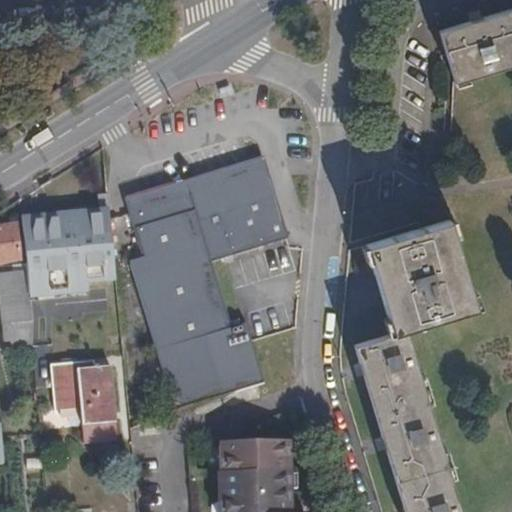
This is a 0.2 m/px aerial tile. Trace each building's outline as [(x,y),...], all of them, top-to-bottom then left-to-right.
[(511,62),(511,6),(440,29),(457,79),(511,62)] [(107,146),(106,143),(39,184),(64,226),(81,216),(85,223),(94,218),(114,207),(107,146)] [(134,193),(137,205),(199,184),(269,162),(266,151),(134,193)] [(199,184),(137,205),(152,251),(136,257),(186,404),(273,375),(253,317),(239,321),(215,254),(290,229),(269,162),(199,184)] [(122,276),(114,207),(94,218),(102,277),(103,277),(122,276)] [(485,298),(457,211),(372,239),(399,325),(361,338),(416,511),(473,511),(416,320),(485,298)] [(0,262),(24,260),(19,222),(0,223),(0,262)] [(35,338),(28,272),(15,273),(0,274),(0,286),(7,340),(11,340),(12,356),(37,354),(36,345),(35,338)] [(122,282),(122,276),(103,277),(104,284),(122,282)] [(127,336),(122,282),(104,284),(77,286),(80,311),(97,310),(100,339),(111,337),(127,336)] [(120,442),(114,366),(98,368),(97,361),(80,363),(79,358),(64,359),(64,364),(53,365),(57,410),(83,408),(87,445),(120,442)] [(0,462),(8,462),(4,422),(0,421),(0,410),(3,411),(0,383),(0,462)] [(299,511),(299,498),(297,437),(228,439),(229,468),(225,468),(227,511),(299,511)] [(310,511),(311,498),(299,498),(299,511),(310,511)]
